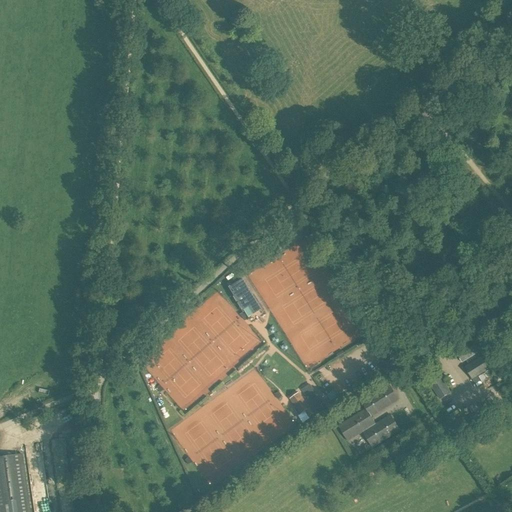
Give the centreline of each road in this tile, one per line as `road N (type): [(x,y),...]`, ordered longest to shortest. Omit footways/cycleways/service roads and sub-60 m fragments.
road 1 (track): [(511,214),(416,96)]
road 2 (residential): [(401,357),(511,270)]
